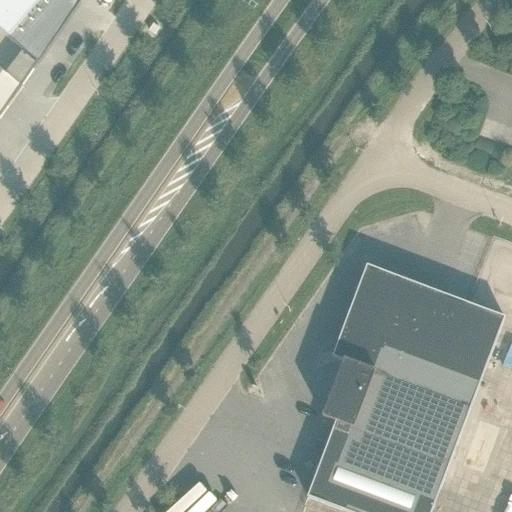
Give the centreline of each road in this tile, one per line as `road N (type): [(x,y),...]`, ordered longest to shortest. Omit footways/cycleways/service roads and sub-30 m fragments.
road 1 (primary): [(0,450),(320,0)]
road 2 (primary): [(282,0),(0,406)]
road 3 (unclassified): [(125,511),(376,153)]
road 4 (unclassified): [(142,0),(0,208)]
road 5 (unclassified): [(376,153),(493,0)]
road 6 (unclassified): [(511,212),(376,153)]
